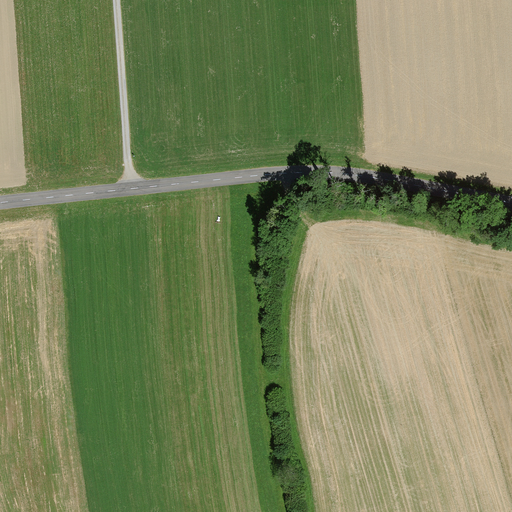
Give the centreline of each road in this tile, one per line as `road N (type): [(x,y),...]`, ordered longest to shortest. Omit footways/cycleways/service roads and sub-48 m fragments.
road 1 (tertiary): [(0,200),(308,168),(511,199)]
road 2 (track): [(116,0),(129,186)]
